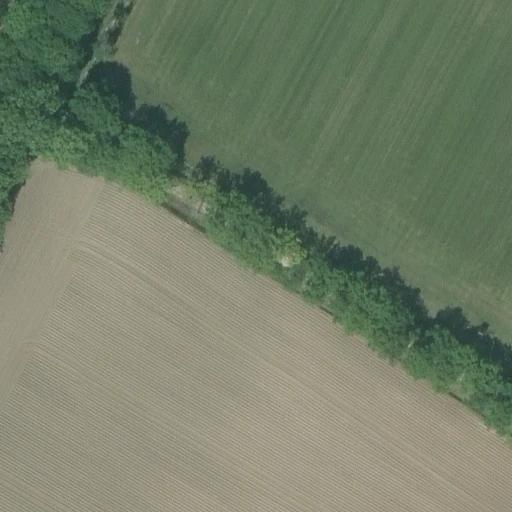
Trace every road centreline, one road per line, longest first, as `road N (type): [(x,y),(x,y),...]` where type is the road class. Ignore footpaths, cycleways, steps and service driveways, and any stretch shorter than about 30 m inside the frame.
road 1 (track): [(119,0),(69,94),(72,121),(511,417)]
road 2 (track): [(72,121),(0,257)]
